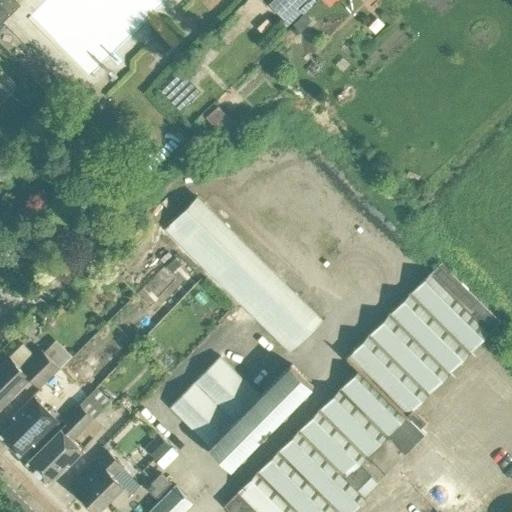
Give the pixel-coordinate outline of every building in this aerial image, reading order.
[(0,0),(0,22),(18,4),(14,0),(0,0)] [(272,0),(270,2),(285,19),(305,0),(272,0)] [(307,12),(312,17),(319,10),(314,4),(307,12)] [(162,91),(180,109),(199,91),(180,72),(162,91)] [(225,129),(237,119),(223,103),(211,113),(225,129)] [(219,283),(224,289),(223,289),(246,312),(245,313),(271,337),(272,336),(288,353),(323,317),(199,194),(198,194),(188,184),(155,217),(215,276),(213,278),(218,284),(219,283)] [(421,427),(428,420),(414,407),(480,341),(487,333),(489,331),(501,319),(442,261),(437,266),(430,273),(405,298),(395,307),(378,326),(353,350),(349,355),(353,360),(360,367),(346,382),(226,503),(234,511),(350,511),(366,496),(365,494),(392,467),(414,444),(426,432),(421,427)] [(106,345),(116,335),(106,325),(96,335),(106,345)] [(39,386),(59,366),(41,348),(21,367),(10,355),(0,365),(0,407),(30,377),(39,386)] [(232,466),(314,384),(291,362),(260,394),(221,355),(171,405),(232,466)] [(35,445),(60,420),(35,395),(13,416),(16,418),(0,434),(20,454),(32,442),(35,445)] [(68,422),(28,461),(48,482),(68,462),(70,464),(84,450),(73,439),(95,418),(80,403),(64,419),(68,422)] [(141,484),(123,465),(107,449),(72,483),(98,510),(123,484),(132,493),(141,484)] [(155,496),(169,482),(159,473),(146,487),(155,496)] [(182,511),(192,502),(175,485),(148,511),(182,511)]
